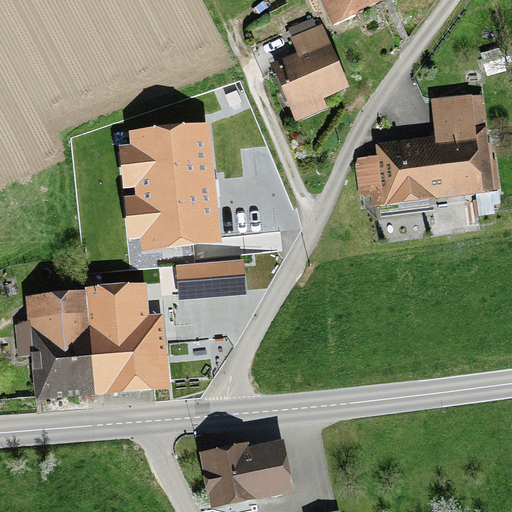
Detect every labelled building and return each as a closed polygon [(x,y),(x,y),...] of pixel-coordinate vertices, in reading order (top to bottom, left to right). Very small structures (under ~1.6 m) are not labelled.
[(393,0),(321,0),(336,31),(395,4),(393,0)] [(300,63),(276,72),(298,128),(329,116),(325,106),(353,95),(326,29),(292,42),(300,63)] [(380,163),(361,166),(366,214),(498,200),(487,100),(432,106),(436,144),(378,150),(380,163)] [(203,132),(137,139),(148,246),(214,239),(203,132)] [(0,285),(0,306),(9,302),(0,285)] [(87,314),(94,383),(170,376),(165,323),(154,324),(151,290),(98,295),(100,313),(87,314)] [(94,383),(87,314),(77,315),(75,296),(29,300),(37,389),(94,383)] [(285,441),(202,454),(210,507),(294,495),(285,441)]
